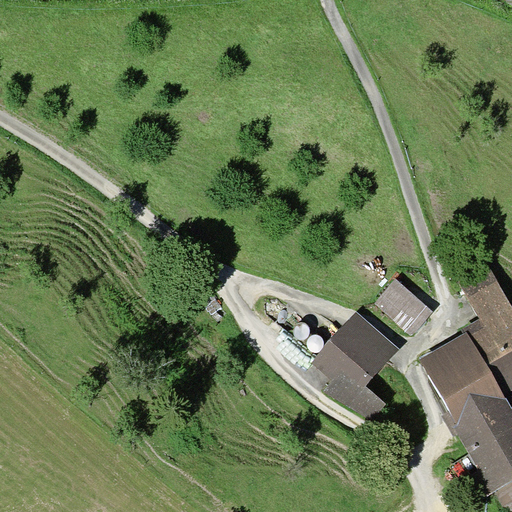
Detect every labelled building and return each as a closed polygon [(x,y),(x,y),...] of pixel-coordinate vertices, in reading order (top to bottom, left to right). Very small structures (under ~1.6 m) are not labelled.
[(462,329),(465,333),(467,332),(504,395),(511,389),(511,307),(488,266),(459,282),(480,318),(462,329)] [(395,279),(374,304),(411,336),(432,311),(395,279)] [(356,312),(313,363),(332,381),(324,391),(371,422),(387,403),(366,386),(399,349),(356,312)] [(511,408),(504,395),(467,332),(465,333),(419,359),(450,411),(442,416),(454,437),(458,434),(478,469),(479,467),(493,493),(496,491),(511,481),(511,408)] [(511,511),(511,481),(496,491),(507,511),(511,511)]
